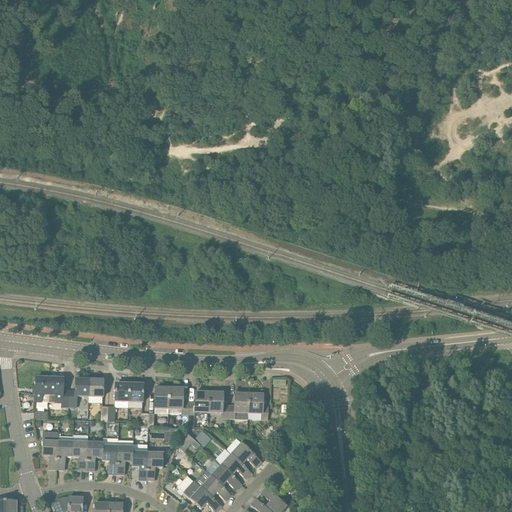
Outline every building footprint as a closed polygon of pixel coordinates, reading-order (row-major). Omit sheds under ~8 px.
[(48,397),(49,380),(35,379),(34,403),(48,403),(48,397)] [(68,409),(69,391),(62,391),(62,380),(49,380),(48,397),(48,403),(54,404),(54,405),(61,405),(61,408),(68,409)] [(88,399),(89,381),(75,380),(75,391),(69,391),(68,409),(76,409),(77,398),(88,399)] [(89,381),(88,399),(102,399),(102,382),(89,381)] [(128,404),(129,386),(115,385),(114,404),(128,404)] [(129,386),(128,404),(127,409),(141,410),(142,386),(129,386)] [(168,411),(168,389),(155,389),(154,410),(168,411)] [(188,417),(188,404),(182,404),(183,390),(168,389),(168,411),(182,411),(181,416),(188,417)] [(208,415),(209,394),(195,394),(195,404),(188,404),(188,417),(187,430),(193,430),(194,414),(208,415)] [(228,421),(228,407),(222,406),(223,395),(209,394),(208,415),(221,415),(221,420),(228,421)] [(248,416),(249,396),(235,395),(235,407),(228,407),(228,421),(235,421),(248,421),(248,416)] [(249,396),(248,416),(261,416),(261,421),(268,421),(268,408),(263,408),(263,396),(249,396)] [(201,432),(194,441),(203,449),(210,440),(201,432)] [(183,452),(192,441),(183,433),(177,447),(183,452)] [(56,471),(57,442),(58,434),(42,434),(41,458),(49,458),(48,470),(56,471)] [(86,472),(87,443),(88,437),(73,437),(72,443),(72,459),(79,459),(78,471),(86,472)] [(72,459),(72,443),(57,442),(56,471),(64,471),(65,459),(72,459)] [(101,460),(102,444),(87,443),(86,472),(94,472),(95,460),(101,460)] [(116,475),(117,447),(103,447),(103,444),(102,444),(101,460),(101,463),(108,463),(108,475),(116,475)] [(231,456),(243,466),(247,461),(256,470),(262,464),(241,445),(231,456)] [(131,464),(132,448),(117,447),(116,475),(124,476),(125,464),(131,464)] [(146,481),(147,453),(133,453),(133,448),(132,448),(131,464),(131,469),(139,469),(138,481),(146,481)] [(147,453),(146,481),(154,482),(154,469),(162,470),(163,454),(147,453)] [(252,475),(243,466),(231,456),(221,467),(241,486),(242,486),(233,477),(237,472),(246,481),(252,475)] [(221,467),(211,478),(222,488),(227,483),(236,492),(241,486),(221,467)] [(222,488),(211,478),(204,472),(194,483),(212,500),(217,494),(226,503),(231,497),(222,488)] [(217,511),(221,508),(212,500),(194,483),(187,477),(177,488),(190,500),(201,510),(206,505),(213,511),(217,511)] [(266,508),(270,511),(283,511),(287,507),(267,489),(262,495),(271,503),(266,508)] [(81,511),(82,499),(68,499),(66,511),(81,511)] [(270,511),(266,508),(257,500),(251,506),(258,511),(270,511)] [(4,503),(3,511),(22,511),(22,508),(16,508),(16,503),(4,503)]
